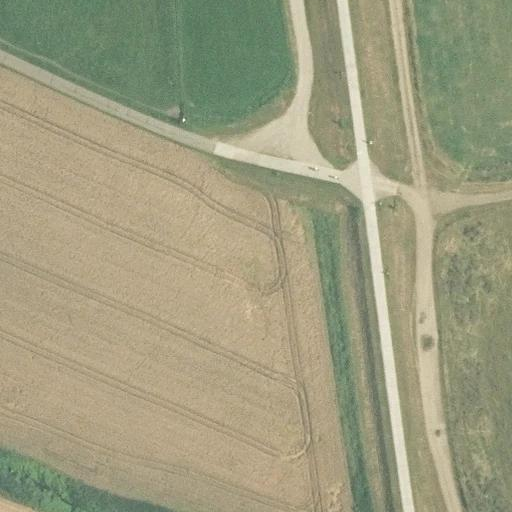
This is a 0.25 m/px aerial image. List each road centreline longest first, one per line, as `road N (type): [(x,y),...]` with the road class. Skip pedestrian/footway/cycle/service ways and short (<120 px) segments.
road 1 (track): [(394,0),(449,511)]
road 2 (unclassified): [(0,66),(215,157)]
road 3 (track): [(273,172),(305,83),(291,0)]
